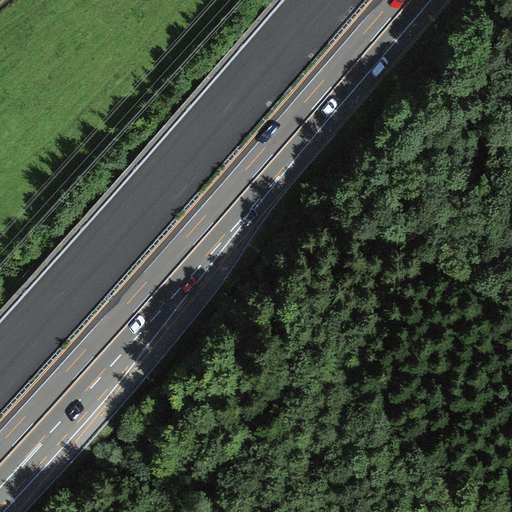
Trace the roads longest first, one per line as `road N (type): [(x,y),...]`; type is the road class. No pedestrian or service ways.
road 1 (motorway): [(0,459),(406,0)]
road 2 (motorway): [(331,0),(0,375)]
